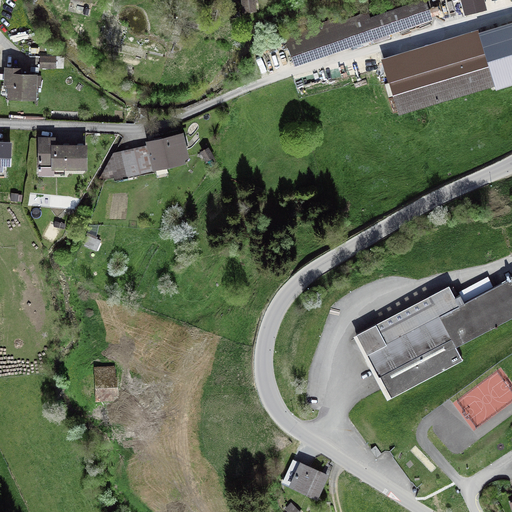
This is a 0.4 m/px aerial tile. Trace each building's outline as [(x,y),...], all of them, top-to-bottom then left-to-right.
[(241,0),(243,12),(256,11),(254,0),(241,0)] [(430,17),(425,2),(369,21),(367,15),(341,24),(339,19),(286,37),(295,63),(430,17)] [(511,81),(511,24),(481,33),(497,86),(511,81)] [(399,112),(495,83),(486,52),(389,81),(399,112)] [(41,56),(40,64),(55,64),(56,56),(41,56)] [(19,68),(6,68),(5,88),(1,87),(1,96),(34,97),(35,75),(19,74),(19,68)] [(149,142),(154,167),(182,161),(179,149),(185,147),(182,135),(149,142)] [(39,174),(55,173),(55,145),(55,138),(39,138),(39,174)] [(9,162),(10,143),(0,143),(0,167),(0,162),(9,162)] [(85,145),(55,145),(55,173),(64,173),(64,167),(85,167),(85,145)] [(101,177),(103,179),(114,177),(115,180),(128,178),(127,176),(153,170),(148,146),(113,154),(101,177)] [(208,148),(200,153),(206,163),(214,158),(208,148)] [(55,229),(62,232),(64,224),(61,223),(60,226),(56,225),(55,229)] [(85,248),(98,252),(102,241),(89,237),(85,248)] [(511,277),(464,302),(439,315),(455,346),(511,317),(511,277)] [(462,359),(455,346),(439,315),(464,302),(460,294),(455,297),(450,287),(430,298),(432,302),(380,330),(376,323),(355,334),(389,398),(462,359)] [(113,391),(112,374),(96,375),(97,392),(113,391)] [(376,456),(381,453),(376,445),(371,449),(376,456)] [(317,497),(328,475),(301,462),(291,483),(292,484),(291,485),(317,497)] [(286,508),(290,511),(299,511),(291,503),(286,508)]
